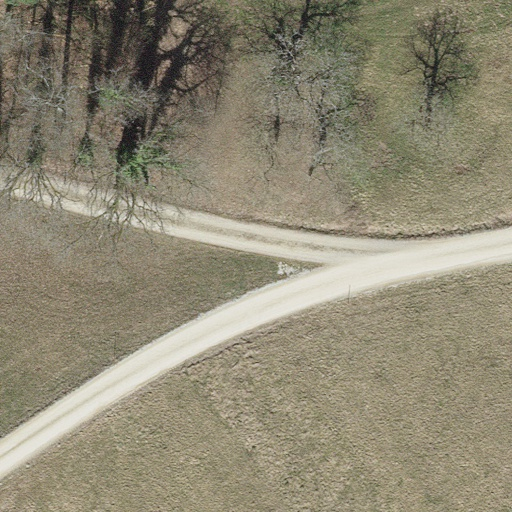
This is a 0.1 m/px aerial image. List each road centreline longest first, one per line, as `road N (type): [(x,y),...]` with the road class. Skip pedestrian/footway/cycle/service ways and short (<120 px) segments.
road 1 (track): [(0,181),(73,204),(415,250),(511,230)]
road 2 (track): [(0,455),(194,326),(415,250)]
